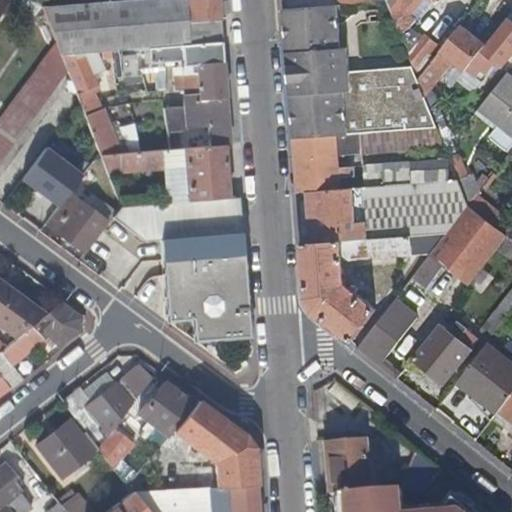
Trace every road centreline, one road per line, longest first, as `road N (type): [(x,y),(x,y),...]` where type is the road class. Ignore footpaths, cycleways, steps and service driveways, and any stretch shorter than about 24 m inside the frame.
road 1 (residential): [(249,0),(274,315)]
road 2 (residential): [(511,500),(274,315)]
road 3 (residential): [(131,325),(284,432)]
road 4 (residential): [(131,325),(0,427)]
road 5 (residential): [(0,224),(131,325)]
